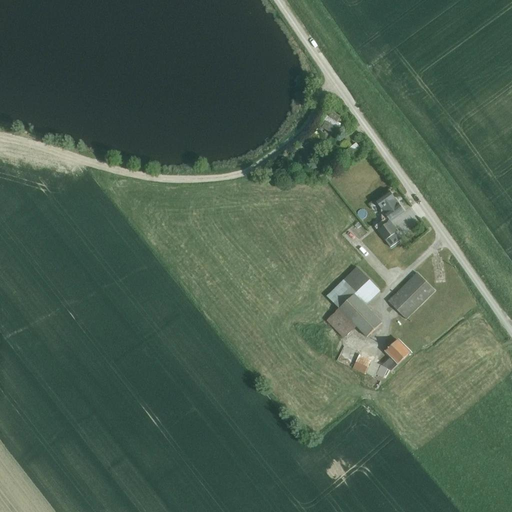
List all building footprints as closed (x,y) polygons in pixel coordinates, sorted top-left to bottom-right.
[(340,123),(326,116),(321,125),(335,133),(340,123)] [(357,152),(346,159),(351,168),(362,161),(357,152)] [(389,225),(404,214),(392,197),(377,208),(389,225)] [(375,239),(383,247),(390,240),(382,232),(375,239)] [(399,243),(387,254),(394,261),(406,250),(399,243)] [(332,304),(321,315),(341,337),(352,327),(365,341),(378,329),(362,312),(378,297),(358,275),(330,301),(332,304)] [(434,292),(419,275),(393,298),(408,315),(434,292)] [(398,346),(389,353),(397,366),(407,360),(398,346)] [(385,368),(358,359),(354,371),(371,376),(368,383),(379,387),(385,368)]
